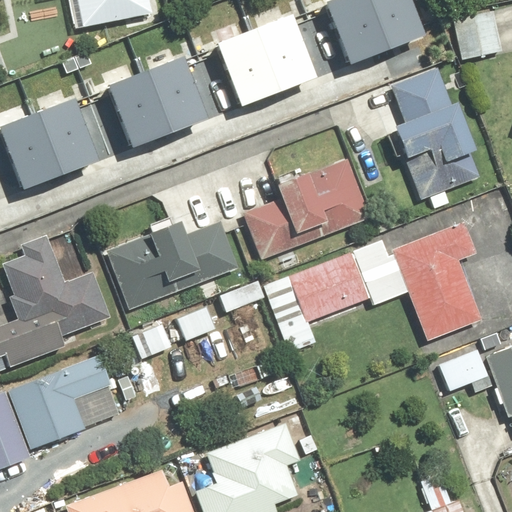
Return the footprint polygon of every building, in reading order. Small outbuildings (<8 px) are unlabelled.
[(152,0),(70,0),(78,27),(155,8),(152,0)] [(388,47),(369,0),(335,0),(327,4),(350,62),(388,47)] [(427,33),(414,0),(369,0),(388,47),(427,33)] [(489,11),(448,20),(457,64),(498,55),(489,11)] [(319,76),(296,17),(257,32),(280,91),(319,76)] [(280,91),(257,32),(218,47),(241,106),(280,91)] [(209,117),(186,58),(147,73),(170,132),(209,117)] [(434,71),(386,88),(399,125),(383,130),(395,165),(400,163),(415,204),(474,183),(434,71)] [(170,132),(147,73),(109,88),(132,147),(170,132)] [(98,159),(75,101),(36,116),(59,174),(98,159)] [(59,174),(36,116),(0,129),(0,137),(20,189),(59,174)] [(366,222),(341,160),(266,191),(271,202),(238,215),(259,265),(366,222)] [(170,226),(101,252),(124,313),(234,271),(216,223),(174,239),(170,226)] [(376,244),(258,290),(283,354),(310,344),(303,325),(365,301),(368,308),(402,295),(421,343),(475,321),(452,263),(469,256),(457,224),(385,252),(387,257),(382,259),(376,244)] [(0,365),(2,372),(60,351),(56,339),(104,321),(87,273),(58,284),(41,238),(14,248),(18,259),(0,265),(0,277),(8,298),(4,300),(12,322),(0,326),(0,365)] [(204,308),(173,319),(182,343),(213,332),(204,308)] [(161,327),(129,339),(138,364),(171,351),(161,327)] [(511,346),(478,359),(501,421),(505,419),(511,437),(511,346)] [(472,350),(433,366),(444,393),(466,384),(471,396),(488,389),(472,350)] [(94,358),(0,393),(23,452),(79,431),(68,402),(106,388),(94,358)] [(0,396),(0,467),(24,459),(0,396)] [(209,486),(189,494),(196,511),(269,511),(268,507),(293,498),(282,468),(294,463),(281,427),(202,456),(208,474),(204,475),(209,486)] [(157,472),(60,507),(61,511),(189,511),(178,483),(163,488),(157,472)] [(458,511),(454,501),(424,511),(458,511)]
